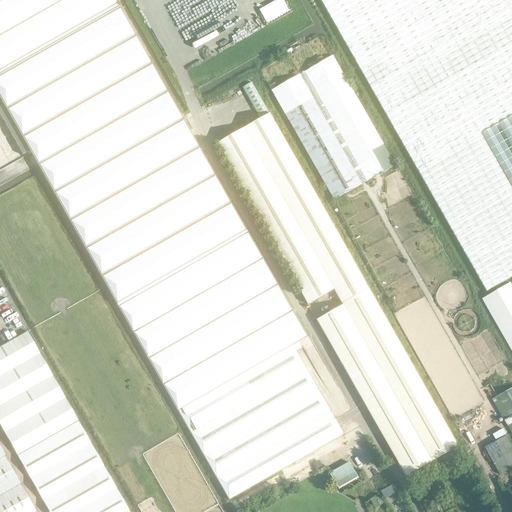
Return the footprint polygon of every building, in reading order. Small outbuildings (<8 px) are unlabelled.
[(119,8),(114,0),(0,0),(0,99),(228,500),(343,435),(296,352),(301,349),(298,342),(306,337),(119,8)] [(267,21),(290,10),(285,0),(274,0),(260,7),(267,21)] [(511,190),(480,133),(511,114),(511,0),(320,0),(486,291),(511,276),(511,190)] [(299,47),(305,58),(310,55),(315,64),(331,55),(320,35),(299,47)] [(333,200),(394,165),(332,56),(271,91),(333,200)] [(252,81),(243,86),(260,117),(269,112),(252,81)] [(458,446),(269,114),(216,144),(307,304),(333,290),(342,305),(316,320),(405,476),(458,446)] [(511,114),(480,133),(511,190),(511,114)] [(511,287),(509,283),(481,299),(511,352),(511,287)] [(0,345),(0,413),(47,511),(125,511),(37,328),(0,345)] [(511,435),(511,387),(491,399),(511,435)] [(499,475),(511,468),(511,448),(505,436),(484,448),(499,475)] [(37,511),(0,440),(0,511),(37,511)] [(328,473),(338,490),(357,479),(348,462),(328,473)] [(309,466),(290,476),(293,482),(312,471),(309,466)] [(278,473),(237,498),(240,504),(282,479),(278,473)] [(393,484),(380,491),(384,499),(397,492),(393,484)] [(379,496),(370,501),(374,509),(383,504),(379,496)]
